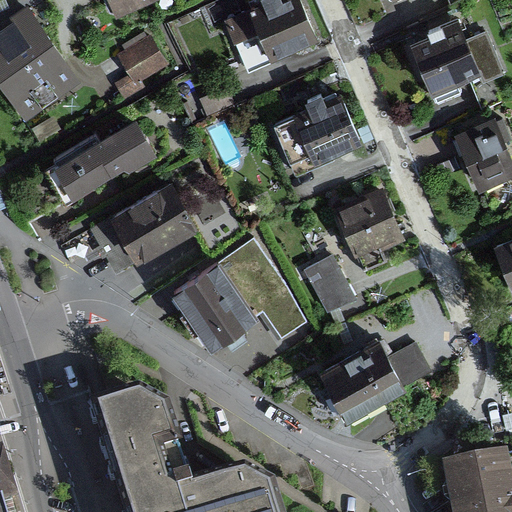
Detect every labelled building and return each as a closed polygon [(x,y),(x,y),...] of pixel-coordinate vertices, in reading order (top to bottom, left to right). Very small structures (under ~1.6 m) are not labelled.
[(112,0),(118,13),(147,0),(112,0)] [(315,40),(298,0),(271,0),(225,18),(235,43),(259,33),(269,58),(315,40)] [(50,48),(26,14),(0,32),(0,78),(2,81),(50,48)] [(463,16),(413,34),(431,85),(481,67),(463,16)] [(151,32),(119,50),(134,76),(166,58),(151,32)] [(73,82),(50,48),(2,81),(25,115),(73,82)] [(338,95),(300,110),(303,116),(277,127),(296,171),(359,145),(338,95)] [(511,146),(497,112),(456,129),(479,183),(511,169),(511,146)] [(226,122),(211,128),(225,164),(240,158),(226,122)] [(152,156),(133,124),(99,144),(96,140),(47,169),(67,201),(126,166),(128,170),(152,156)] [(195,220),(170,178),(93,224),(119,265),(195,220)] [(380,191),(339,208),(364,268),(384,260),(379,247),(400,238),(380,191)] [(511,232),(494,239),(511,285),(511,232)] [(306,318),(253,243),(176,298),(212,349),(263,313),(279,336),(306,318)] [(305,273),(329,318),(359,302),(335,257),(305,273)] [(377,349),(325,376),(347,418),(399,391),(377,349)] [(137,388),(91,402),(125,511),(279,511),(270,481),(243,467),(190,484),(186,473),(167,479),(157,448),(180,440),(167,401),(137,388)] [(0,511),(7,511),(2,493),(12,490),(0,449),(0,511)] [(511,511),(511,487),(505,449),(445,461),(454,511),(511,511)]
